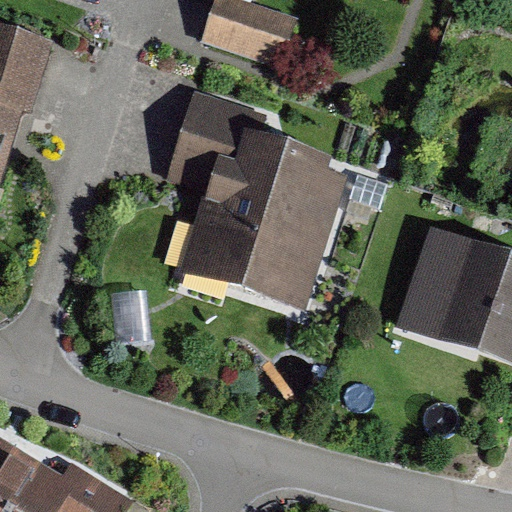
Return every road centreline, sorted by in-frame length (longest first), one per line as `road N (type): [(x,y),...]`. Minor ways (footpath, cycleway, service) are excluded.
road 1 (residential): [(135,0),(133,70),(18,381)]
road 2 (residential): [(506,511),(258,457)]
road 3 (residential): [(258,457),(18,381)]
